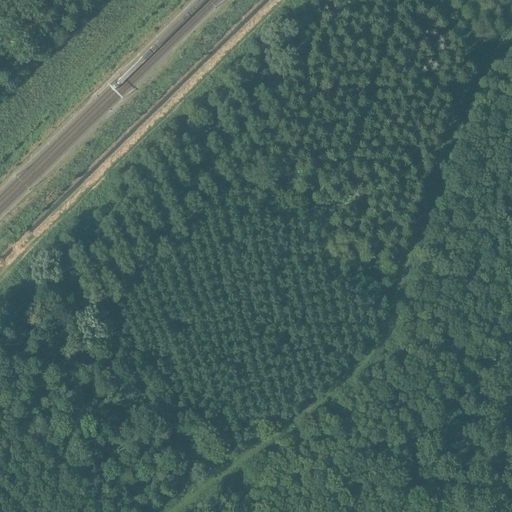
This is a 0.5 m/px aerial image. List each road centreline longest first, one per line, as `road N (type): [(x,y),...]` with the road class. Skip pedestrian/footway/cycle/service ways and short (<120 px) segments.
road 1 (track): [(279,0),(0,277)]
road 2 (track): [(251,0),(0,246)]
road 3 (track): [(0,168),(172,0)]
road 4 (track): [(0,126),(143,0)]
